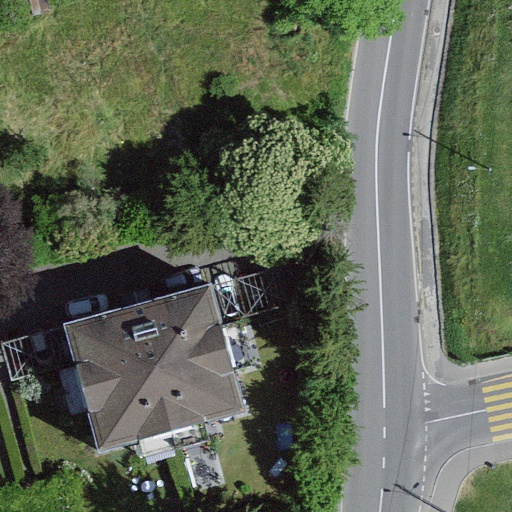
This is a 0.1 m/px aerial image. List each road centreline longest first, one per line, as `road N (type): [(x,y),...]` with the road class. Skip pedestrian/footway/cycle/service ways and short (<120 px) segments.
road 1 (tertiary): [(402,0),(382,138),(389,436)]
road 2 (unknown): [(0,302),(241,238)]
road 3 (residential): [(389,436),(511,411)]
